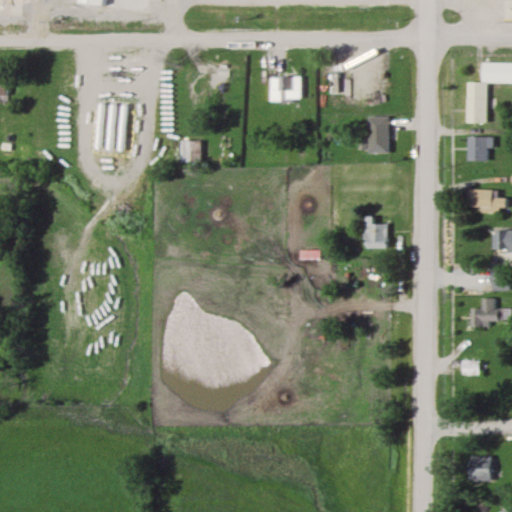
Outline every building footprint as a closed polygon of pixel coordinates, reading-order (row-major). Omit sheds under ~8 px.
[(486,123),(487,83),(511,83),(511,62),(479,63),(479,83),(466,82),(465,123),(486,123)] [(343,95),(343,72),(326,72),(326,95),(343,95)] [(301,101),(301,75),(269,75),(269,101),(301,101)] [(126,103),(98,102),(97,150),(125,151),(126,103)] [(365,117),(365,153),(387,153),(387,117),(365,117)] [(489,161),(489,136),(467,136),(467,161),(489,161)] [(200,141),(179,140),(179,164),(200,164),(200,141)] [(496,191),(474,191),(474,211),(505,211),(505,198),(496,198),(496,191)] [(360,240),(368,240),(368,249),(387,249),(387,224),(374,224),(374,216),(360,216),(360,240)] [(511,253),(511,229),(492,230),(492,254),(511,253)] [(487,267),(487,291),(507,291),(507,267),(487,267)] [(468,308),(468,325),(509,324),(509,307),(493,307),(493,298),(478,298),(479,308),(468,308)] [(478,360),(459,360),(459,376),(478,376),(478,360)] [(469,456),(469,481),(492,481),(492,456),(469,456)] [(511,511),(511,501),(505,502),(505,510),(497,510),(496,511),(511,511)]
